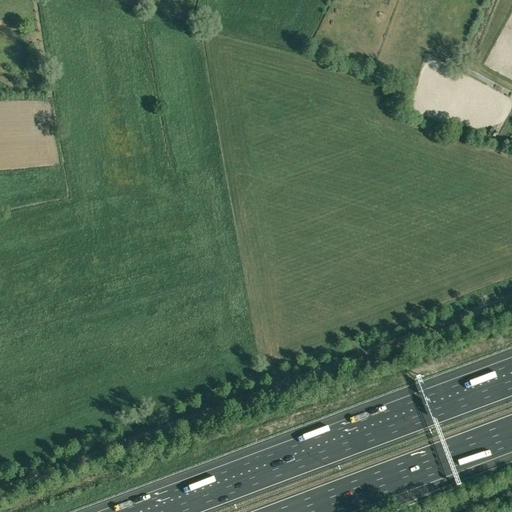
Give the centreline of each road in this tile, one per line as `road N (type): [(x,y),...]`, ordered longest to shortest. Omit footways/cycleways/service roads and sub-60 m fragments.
road 1 (unclassified): [(511,299),(0,491)]
road 2 (motorway): [(511,383),(168,511)]
road 3 (motorway): [(312,511),(511,437)]
